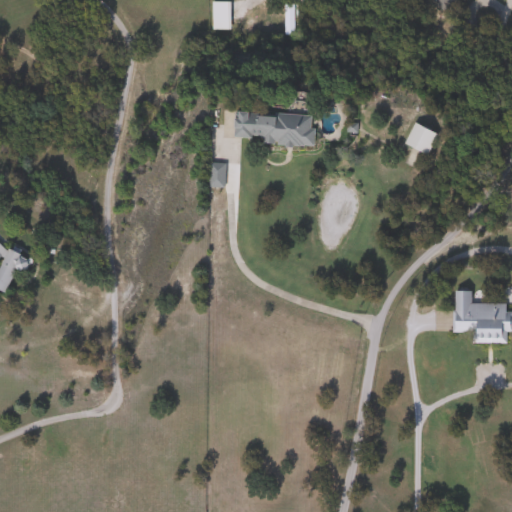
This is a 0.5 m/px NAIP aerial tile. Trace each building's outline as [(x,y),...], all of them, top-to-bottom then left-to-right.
[(463,0),(440,10),(435,0),(463,0)] [(226,30),(207,30),(207,1),(226,1),(226,30)] [(264,144),(264,137),(251,136),(251,113),(317,114),(316,146),(264,144)] [(0,240),(10,250),(17,246),(35,263),(30,268),(20,273),(3,292),(0,289),(0,240)] [(468,304),(511,303),(511,332),(510,332),(510,343),(474,343),(474,333),(453,333),(453,310),(468,310),(468,304)]
